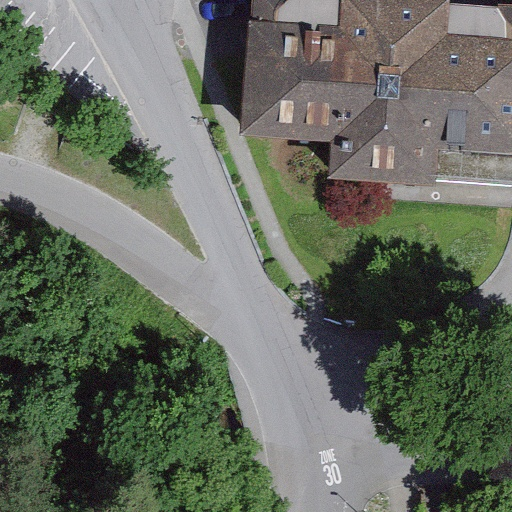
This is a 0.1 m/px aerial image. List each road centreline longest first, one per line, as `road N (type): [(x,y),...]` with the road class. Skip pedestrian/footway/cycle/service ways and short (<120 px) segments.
road 1 (residential): [(110,0),(175,119),(278,353)]
road 2 (residential): [(0,179),(24,183),(123,235),(211,294),(278,353)]
road 3 (residential): [(278,353),(308,432),(315,511)]
